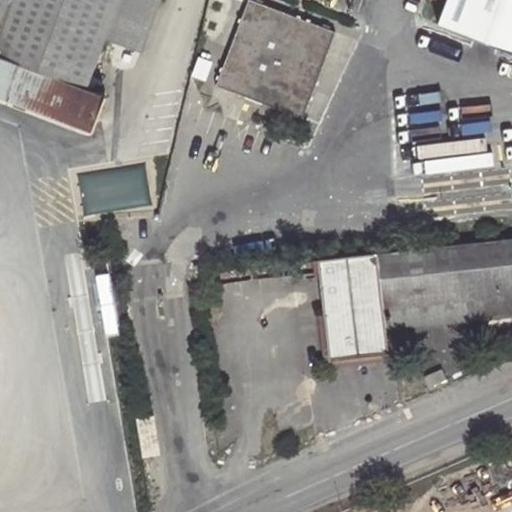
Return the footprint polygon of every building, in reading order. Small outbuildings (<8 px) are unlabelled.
[(0,0),(0,96),(89,131),(103,95),(81,87),(101,35),(138,49),(157,0),(0,0)] [(261,0),(251,0),(219,82),(254,96),(304,116),(338,31),(261,0)] [(511,50),(511,0),(449,0),(441,22),(511,50)] [(51,265),(40,194),(0,200),(0,226),(6,272),(51,265)] [(511,239),(315,261),(326,360),(385,354),(383,331),(511,316),(511,239)] [(428,387),(446,380),(441,368),(423,376),(428,387)] [(158,456),(151,417),(135,420),(141,459),(158,456)]
